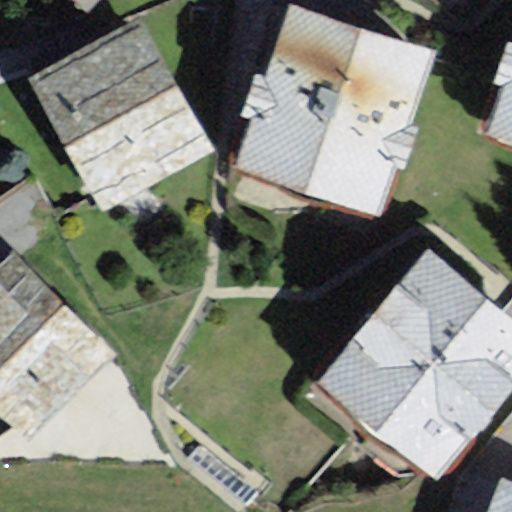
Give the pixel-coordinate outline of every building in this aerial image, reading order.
[(432,54),(290,6),(241,152),(383,199),(432,54)] [(142,25),(34,81),(98,202),(206,146),(142,25)] [(511,57),(491,119),(511,126),(511,57)] [(511,329),(488,309),(424,256),(315,387),(409,465),(511,341),(511,329)] [(0,278),(0,402),(33,430),(95,357),(0,278)] [(511,511),(511,487),(510,486),(498,511),(511,511)]
